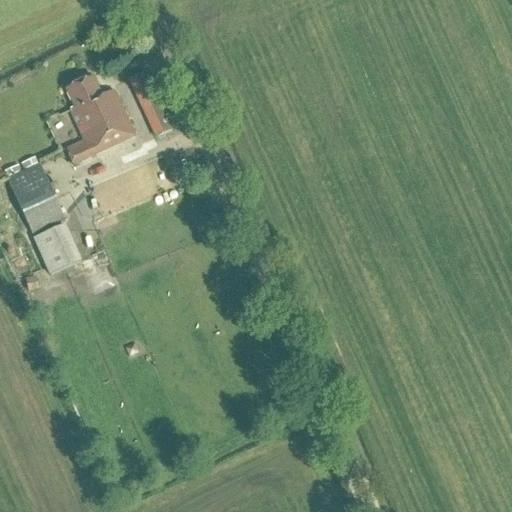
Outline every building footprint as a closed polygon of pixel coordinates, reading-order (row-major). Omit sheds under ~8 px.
[(177,131),(150,73),(130,83),(157,140),(177,131)] [(92,79),(64,92),(73,111),(69,113),(83,144),(65,152),(73,168),(136,138),(114,93),(102,98),(92,79)] [(35,159),(21,165),(25,174),(39,167),(35,159)] [(18,167),(3,173),(7,182),(21,175),(18,167)] [(65,222),(40,167),(25,174),(7,182),(6,182),(32,238),(65,222)] [(80,265),(64,227),(33,241),(50,279),(80,265)] [(102,245),(122,238),(118,230),(99,237),(102,245)] [(95,254),(83,261),(90,273),(102,266),(95,254)] [(25,280),(27,293),(38,292),(36,279),(25,280)]
